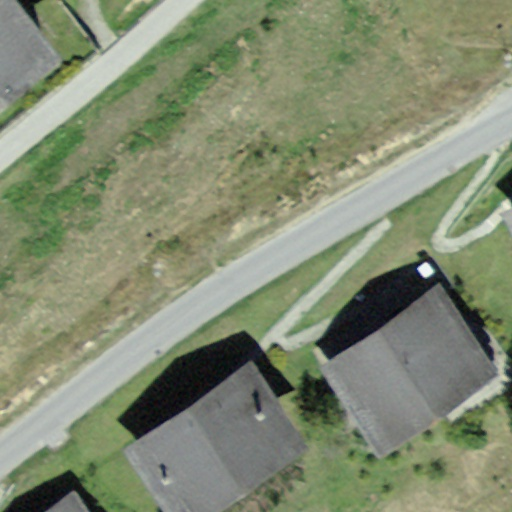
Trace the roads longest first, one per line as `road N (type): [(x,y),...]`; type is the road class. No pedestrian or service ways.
road 1 (residential): [(0,452),(206,297),(511,115)]
road 2 (residential): [(0,152),(185,0)]
